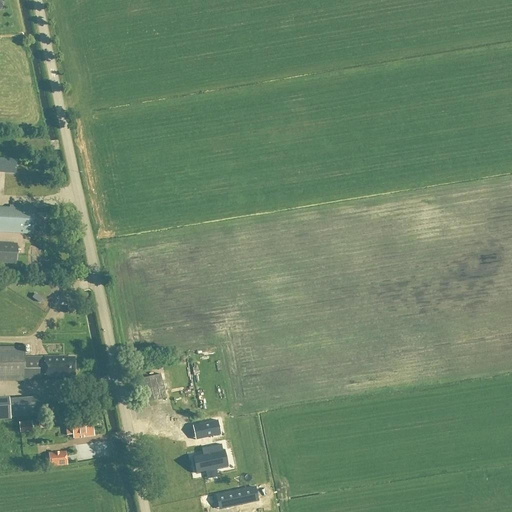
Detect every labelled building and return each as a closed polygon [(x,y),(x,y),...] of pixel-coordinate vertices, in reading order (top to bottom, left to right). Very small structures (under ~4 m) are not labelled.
[(11,173),(12,161),(1,160),(1,172),(11,173)] [(26,212),(27,208),(9,207),(8,209),(0,208),(0,232),(30,234),(30,236),(41,237),(42,213),(26,212)] [(0,264),(15,266),(16,246),(0,244),(0,264)] [(23,359),(23,348),(0,348),(0,382),(23,382),(52,382),(52,381),(73,381),(73,359),(63,360),(63,359),(23,359)] [(165,399),(159,375),(135,380),(141,405),(165,399)] [(62,398),(6,403),(8,420),(34,418),(34,415),(63,412),(62,398)] [(38,429),(47,429),(46,424),(49,424),(49,420),(46,420),(46,419),(37,420),(38,429)] [(92,437),(90,419),(70,421),(71,424),(65,424),(66,437),(72,436),(72,439),(92,437)] [(133,439),(149,439),(149,420),(133,420),(133,439)] [(216,421),(201,425),(204,439),(220,435),(216,421)] [(18,424),(19,433),(31,432),(30,423),(18,424)] [(165,455),(170,455),(169,444),(152,446),(154,472),(166,471),(165,455)] [(196,478),(226,471),(222,454),(221,449),(201,453),(202,458),(192,461),(196,478)] [(49,468),(67,466),(65,452),(48,454),(48,456),(44,457),(45,466),(49,465),(49,468)] [(171,478),(160,475),(158,482),(169,485),(171,478)] [(254,488),(226,494),(215,496),(218,511),(230,508),(257,502),(254,488)]
